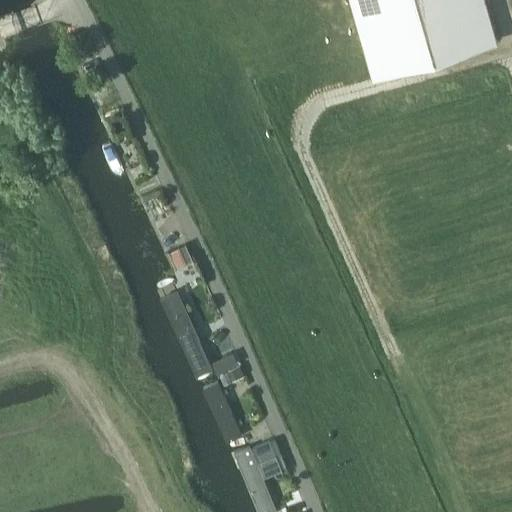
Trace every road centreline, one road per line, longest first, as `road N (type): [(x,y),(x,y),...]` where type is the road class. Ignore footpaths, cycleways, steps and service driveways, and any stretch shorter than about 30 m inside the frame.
road 1 (track): [(467,511),(321,194),(299,126),(308,108),(511,51)]
road 2 (unclassified): [(316,511),(79,0)]
road 3 (track): [(156,511),(67,356),(0,370)]
